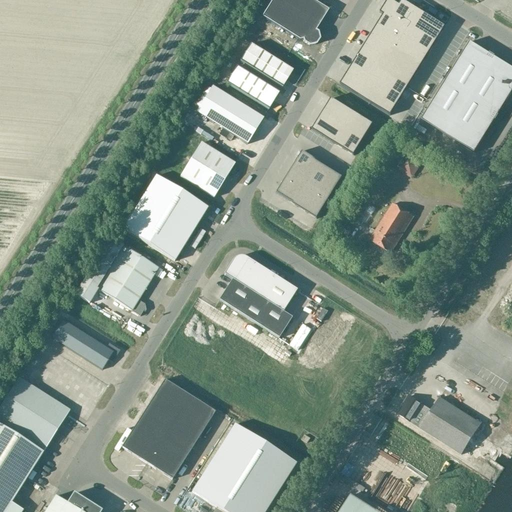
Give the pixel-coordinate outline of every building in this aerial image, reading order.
[(328,11),(309,0),(273,0),(262,18),(299,41),(303,40),(303,43),(309,47),(316,45),(319,40),(318,33),(315,31),(328,11)] [(390,116),(445,27),(402,0),(399,6),(390,0),(388,0),(380,13),(384,15),(340,85),(390,116)] [(511,92),(511,68),(470,42),(421,121),(474,153),(511,92)] [(250,45),(240,62),(282,88),(292,72),(250,45)] [(226,84),(268,111),(279,94),(236,67),(226,84)] [(212,87),(195,114),(246,145),(263,119),(212,87)] [(373,125),(332,99),(312,130),(354,156),(373,125)] [(502,117),(494,131),(500,134),(507,120),(502,117)] [(491,149),(497,135),(492,133),(485,146),(491,149)] [(180,178),(214,199),(235,165),(201,144),(180,178)] [(301,152),(275,194),(317,220),(343,178),(301,152)] [(397,170),(412,180),(421,165),(406,156),(397,170)] [(156,177),(122,230),(174,262),(207,209),(156,177)] [(372,229),(369,234),(373,237),(371,240),(391,253),(397,243),(414,217),(394,204),(376,232),(372,229)] [(336,229),(348,237),(353,229),(340,221),(336,229)] [(97,291),(140,317),(144,311),(143,306),(137,303),(158,269),(110,239),(75,296),(89,304),(97,291)] [(223,275),(232,281),(282,313),(297,291),(243,257),(241,257),(239,257),(237,258),(236,258),(234,259),(233,261),(223,275)] [(232,281),(219,301),(278,339),(292,319),(282,313),(232,281)] [(51,338),(102,370),(108,360),(112,362),(119,351),(108,344),(106,349),(62,321),(51,338)] [(18,378),(0,406),(0,511),(23,511),(10,504),(69,411),(18,378)] [(164,381),(153,398),(178,413),(189,396),(164,381)] [(458,383),(456,387),(468,394),(470,390),(458,383)] [(189,396),(178,413),(204,429),(215,413),(189,396)] [(410,396),(398,414),(412,423),(421,428),(420,430),(462,456),(479,427),(482,423),(441,397),(432,411),(410,396)] [(153,398),(143,414),(168,430),(178,413),(153,398)] [(178,413),(168,430),(194,446),(204,429),(178,413)] [(143,414),(132,431),(157,447),(168,430),(143,414)] [(214,417),(210,425),(221,430),(225,422),(214,417)] [(234,425),(191,493),(221,511),(265,511),(295,464),(234,425)] [(387,428),(375,447),(429,481),(442,461),(387,428)] [(168,430),(157,447),(183,463),(194,446),(168,430)] [(132,431),(121,448),(146,464),(157,447),(132,431)] [(301,440),(307,443),(310,439),(304,435),(301,440)] [(157,447),(146,464),(172,480),(183,463),(157,447)] [(45,511),(100,511),(101,511),(73,494),(67,504),(55,497),(45,511)] [(338,511),(372,511),(349,497),(338,511)]
